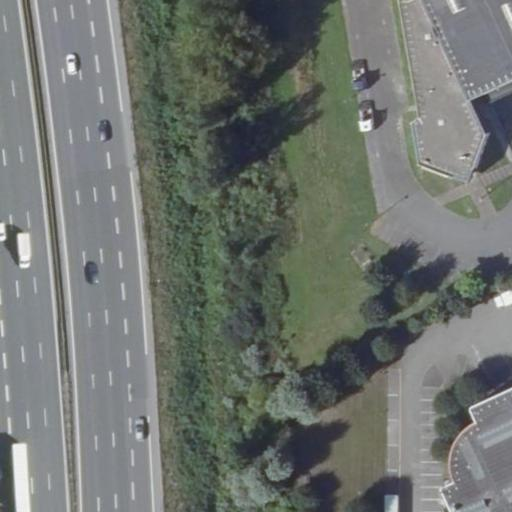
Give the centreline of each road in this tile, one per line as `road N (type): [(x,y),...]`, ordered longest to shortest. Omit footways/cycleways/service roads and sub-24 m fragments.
road 1 (motorway): [(109,511),(99,304),(62,0)]
road 2 (motorway): [(0,46),(40,511)]
